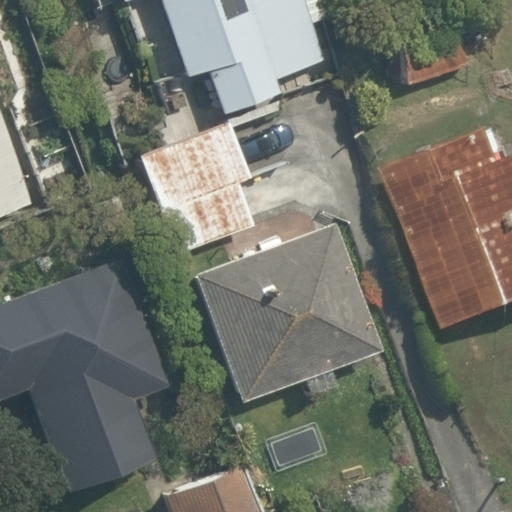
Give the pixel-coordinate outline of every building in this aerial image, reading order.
[(321,21),(313,0),(105,0),(108,8),(131,0),(145,0),(175,84),(190,79),(204,118),(269,95),(265,83),(313,66),(300,28),(321,21)] [(445,17),(371,44),(390,94),(463,67),(445,17)] [(397,183),(388,187),(446,333),(511,307),(511,137),(494,144),(476,99),(379,138),(397,183)] [(117,161),(155,260),(239,228),(200,129),(117,161)] [(0,217),(30,205),(0,130),(0,217)] [(315,228),(178,280),(225,405),(290,381),(299,404),(330,392),(321,369),(362,353),(315,228)] [(115,260),(0,299),(0,396),(12,393),(48,502),(143,469),(121,402),(158,390),(144,348),(115,260)] [(257,511),(224,456),(149,501),(156,511),(257,511)]
